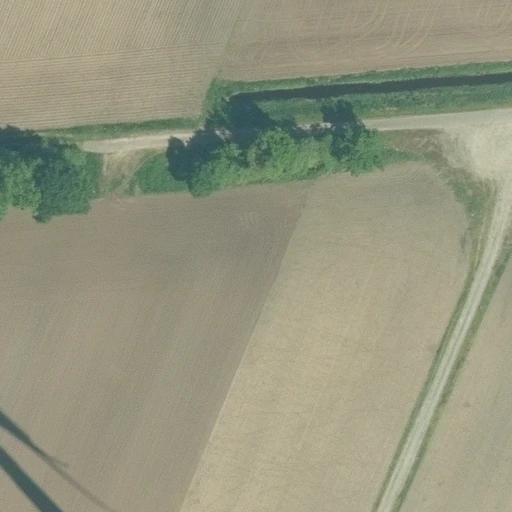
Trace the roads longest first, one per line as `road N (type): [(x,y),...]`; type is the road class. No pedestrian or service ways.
road 1 (track): [(511,111),(101,146)]
road 2 (track): [(511,194),(395,511)]
